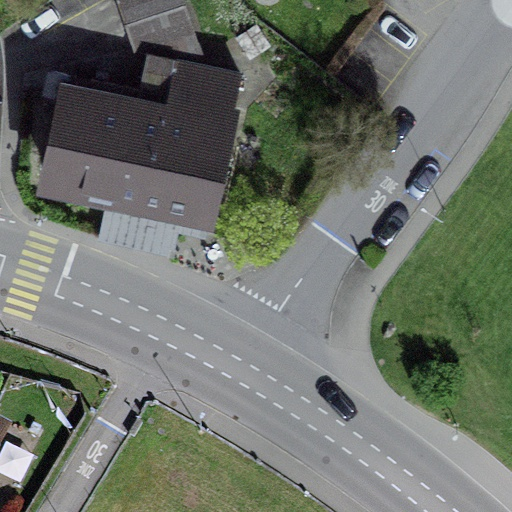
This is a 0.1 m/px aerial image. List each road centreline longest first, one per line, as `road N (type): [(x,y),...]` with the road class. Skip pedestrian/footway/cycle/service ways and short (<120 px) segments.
road 1 (residential): [(241,373),(511,9)]
road 2 (primary): [(241,373),(344,437),(440,511)]
road 3 (residential): [(51,511),(159,328)]
road 4 (primary): [(0,267),(159,328)]
